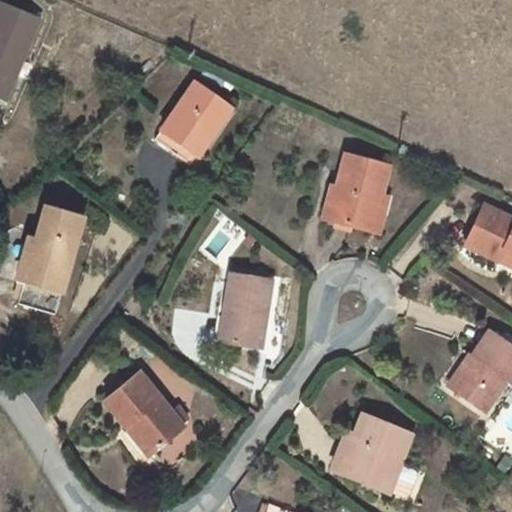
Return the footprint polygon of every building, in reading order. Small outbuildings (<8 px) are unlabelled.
[(18,0),(14,0),(12,6),(5,4),(0,16),(0,15),(0,100),(5,102),(39,18),(27,13),(31,5),(18,0)] [(233,109),(196,84),(157,141),(176,154),(182,146),(193,153),(198,158),(233,109)] [(193,153),(182,146),(176,154),(187,162),(193,153)] [(373,232),(382,199),(390,167),(346,158),(338,190),(345,192),(336,222),(373,232)] [(345,192),(338,190),(333,189),(324,219),(336,222),(345,192)] [(380,234),(390,200),(382,199),(373,232),(380,234)] [(83,219),(46,208),(37,240),(25,279),(17,304),(54,314),(83,219)] [(509,258),(511,259),(511,219),(486,208),(467,246),(497,260),(502,249),(511,253),(509,258)] [(25,279),(37,240),(30,238),(18,277),(25,279)] [(502,249),(497,260),(511,266),(511,259),(509,258),(511,253),(502,249)] [(263,349),(273,283),(231,276),(225,314),(220,341),(263,349)] [(476,361),(455,392),(487,413),(508,382),(511,384),(511,382),(511,348),(489,334),(472,359),(476,361)] [(472,359),(470,358),(449,388),(455,392),(476,361),(472,359)] [(173,415),(141,375),(106,403),(126,428),(132,423),(156,452),(185,429),(181,424),(173,415)] [(173,415),(181,424),(189,418),(181,408),(173,415)] [(339,473),(391,494),(412,436),(363,417),(354,436),(339,473)] [(126,428),(150,456),(156,452),(132,423),(126,428)] [(339,473),(354,436),(347,433),(332,471),(339,473)]
